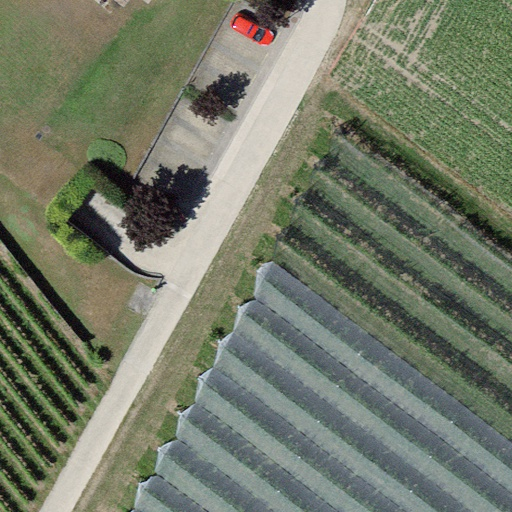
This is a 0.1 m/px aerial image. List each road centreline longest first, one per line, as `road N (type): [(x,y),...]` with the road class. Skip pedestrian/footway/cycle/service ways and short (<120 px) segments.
road 1 (residential): [(192,264),(321,34),(327,0)]
road 2 (track): [(55,511),(192,264)]
